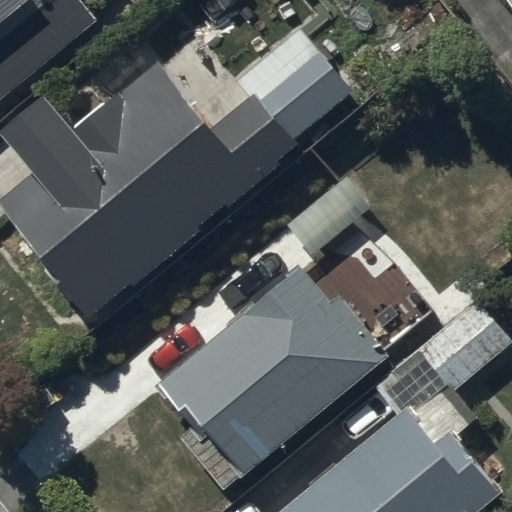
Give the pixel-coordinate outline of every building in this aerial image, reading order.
[(0,0),(0,110),(98,25),(83,8),(92,0),(0,0)] [(138,299),(202,244),(198,240),(227,215),(232,220),(282,176),(302,199),(340,167),(312,135),(351,101),(298,39),(239,90),(251,104),(214,136),(161,75),(79,145),(49,110),(4,149),(34,183),(0,212),(0,220),(63,293),(59,296),(90,333),(135,295),(138,299)] [(358,169),(297,219),(346,280),(407,230),(358,169)] [(435,257),(404,284),(433,318),(464,292),(435,257)] [(227,504),(392,366),(342,307),(333,315),(302,277),(158,398),(192,439),(181,449),(227,504)] [(511,351),(511,342),(481,306),(425,355),(461,396),(511,351)] [(402,424),(295,511),(489,511),(507,498),(458,439),(441,453),(419,427),(438,411),(410,376),(382,400),(402,424)]
